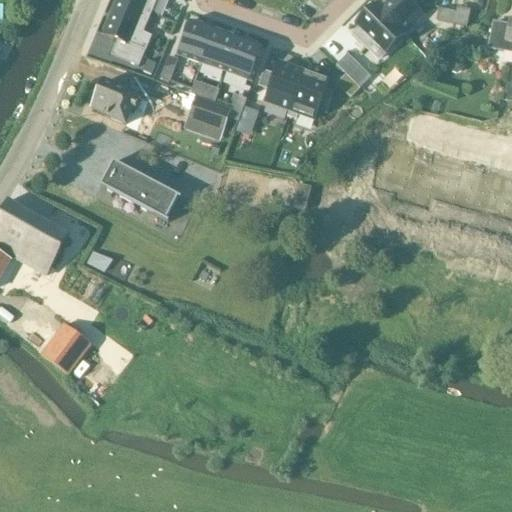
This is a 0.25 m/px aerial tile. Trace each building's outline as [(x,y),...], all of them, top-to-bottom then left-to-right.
[(118,0),(103,36),(117,42),(111,57),(138,69),(145,54),(152,39),(143,35),(152,14),(118,0)] [(118,0),(152,14),(157,0),(118,0)] [(373,6),(372,6),(373,7),(403,37),(422,18),(404,0),(382,0),(375,8),(373,6)] [(358,29),(351,36),(366,51),(373,44),(385,56),(403,37),(373,7),(355,25),(355,24),(354,25),(358,29)] [(467,28),(469,16),(456,13),(453,25),(467,28)] [(492,24),(487,49),(511,54),(511,69),(505,103),(511,104),(511,22),(510,22),(508,28),(492,24)] [(190,23),(178,58),(201,66),(213,32),(190,23)] [(213,32),(201,66),(225,75),(237,40),(213,32)] [(470,39),(465,41),(466,42),(470,49),(481,42),(476,35),(470,39)] [(237,40),(225,75),(249,83),(261,49),(237,40)] [(347,56),(336,67),(346,76),(346,77),(357,66),(347,56)] [(173,72),(177,61),(169,58),(165,69),(173,72)] [(449,65),(448,69),(450,75),(456,77),(461,74),(464,68),(461,62),(457,60),(452,61),(449,65)] [(147,62),(142,73),(150,76),(155,65),(147,62)] [(269,91),(265,104),(289,112),(287,119),(288,119),(303,75),(279,66),(275,76),(269,91)] [(357,66),(346,77),(360,90),(371,79),(357,66)] [(263,72),(258,87),(269,91),(275,76),(263,72)] [(303,75),(288,119),(296,122),(299,116),(315,121),(319,110),(327,113),(332,97),(324,94),(328,83),(303,75)] [(346,76),(337,85),(351,99),(360,90),(346,77),(346,76)] [(142,102),(103,85),(92,110),(106,116),(105,118),(124,127),(132,109),(138,112),(142,102)] [(214,104),(219,91),(212,89),(207,102),(214,104)] [(196,100),(188,121),(222,133),(230,112),(196,100)] [(233,109),(229,120),(238,123),(242,112),(233,109)] [(398,148),(389,179),(422,187),(425,175),(413,172),(418,153),(398,148)] [(425,175),(422,187),(452,195),(460,164),(442,159),(437,178),(425,175)] [(180,201),(181,200),(113,164),(100,188),(168,224),(168,223),(166,221),(177,200),(180,201)] [(470,187),(466,203),(501,213),(511,176),(511,175),(491,170),(484,191),(470,187)] [(511,176),(501,213),(511,216),(511,176)] [(300,187),(295,210),(306,213),(311,190),(300,187)] [(70,237),(8,202),(0,215),(0,252),(7,257),(46,279),(70,237)] [(465,244),(471,212),(460,209),(454,241),(465,244)] [(0,279),(9,263),(5,260),(7,257),(0,252),(0,279)] [(41,358),(69,379),(92,348),(63,327),(41,358)]
